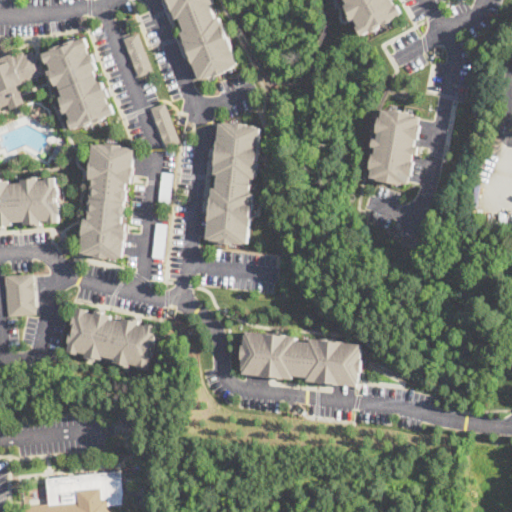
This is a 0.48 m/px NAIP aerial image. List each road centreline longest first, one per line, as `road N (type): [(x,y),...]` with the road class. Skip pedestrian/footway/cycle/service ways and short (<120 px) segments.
road 1 (residential): [(511,426),(235,388),(198,310),(92,285),(42,252),(0,253)]
road 2 (residential): [(137,294),(153,138),(101,5),(0,13)]
road 3 (residential): [(101,5),(114,0),(157,14),(202,121),(180,306)]
